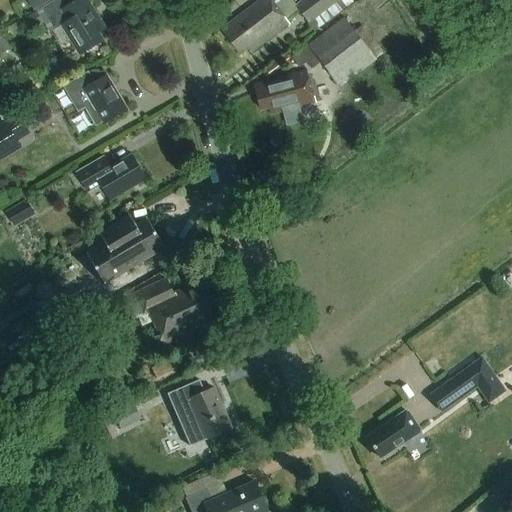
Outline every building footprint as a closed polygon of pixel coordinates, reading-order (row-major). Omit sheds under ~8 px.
[(25,0),(33,13),(55,0),(25,0)] [(80,0),(75,3),(72,0),(56,0),(43,8),(56,30),(63,26),(80,56),(104,41),(100,34),(107,30),(89,0),(80,0)] [(250,54),(289,26),(269,0),(261,0),(221,30),(239,54),(246,49),(247,50),(250,54)] [(303,0),(297,5),(300,10),(315,30),(356,0),(303,0)] [(36,13),(8,30),(13,39),(24,32),(25,34),(43,23),(36,13)] [(345,18),(309,46),(292,59),(300,68),(306,63),(312,70),(321,63),(339,86),(380,54),(361,29),(356,33),(345,18)] [(2,35),(0,36),(0,55),(11,50),(2,35)] [(315,103),(307,72),(260,84),(262,91),(254,93),(259,113),(270,111),(271,114),(315,103)] [(87,74),(66,87),(63,89),(78,113),(84,109),(95,126),(103,122),(104,124),(126,110),(105,76),(93,84),(87,74)] [(13,100),(0,107),(0,117),(2,121),(19,111),(13,100)] [(17,114),(0,124),(0,152),(30,135),(17,114)] [(87,194),(102,185),(111,200),(146,178),(131,154),(108,169),(103,160),(76,176),(87,194)] [(26,199),(5,212),(14,228),(35,215),(26,199)] [(164,248),(146,217),(86,253),(105,283),(164,248)] [(172,296),(165,281),(134,296),(139,311),(131,314),(135,323),(149,317),(164,348),(198,332),(197,328),(211,321),(206,310),(214,307),(202,282),(172,296)] [(45,316),(54,333),(97,309),(87,292),(45,316)] [(464,371),(439,389),(452,407),(477,389),(488,405),(506,392),(482,358),(464,371)] [(170,359),(151,369),(157,380),(176,370),(170,359)] [(199,381),(167,395),(190,448),(204,442),(205,442),(230,431),(213,391),(205,395),(199,381)] [(134,405),(113,416),(121,431),(141,420),(134,405)] [(419,434),(407,414),(382,430),(368,440),(380,459),(419,434)] [(180,489),(185,501),(190,511),(267,511),(254,482),(227,495),(216,472),(180,489)]
